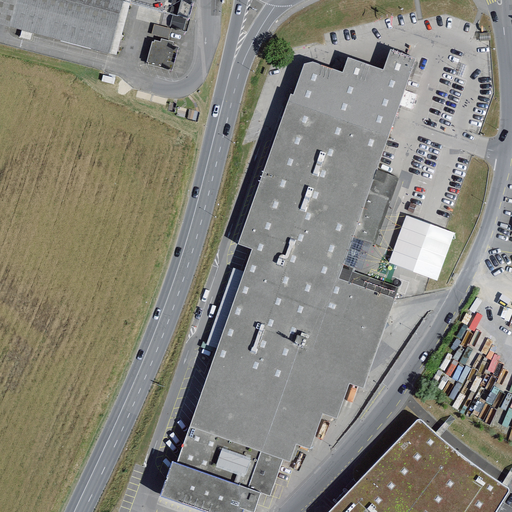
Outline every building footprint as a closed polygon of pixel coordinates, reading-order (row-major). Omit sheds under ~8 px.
[(0,0),(0,25),(117,55),(131,0),(0,0)] [(194,3),(179,0),(166,0),(164,14),(191,19),(194,3)] [(171,29),(156,25),(153,37),(168,41),(171,29)] [(146,65),(173,73),(180,45),(168,41),(161,40),(160,43),(152,41),(146,65)] [(247,247),(177,460),(261,490),(271,496),(280,466),(290,469),(297,446),(311,451),(323,414),(339,419),(350,385),(366,391),(400,289),(425,297),(438,260),(381,242),(403,177),(378,169),(413,62),(391,54),(385,73),(348,61),(343,76),(316,67),(307,64),(297,96),(282,91),(232,242),(247,247)] [(331,511),(495,511),(499,507),(509,489),(419,420),(405,434),(331,511)] [(177,460),(173,458),(161,493),(215,511),(242,511),(244,507),(255,511),(261,490),(177,460)]
